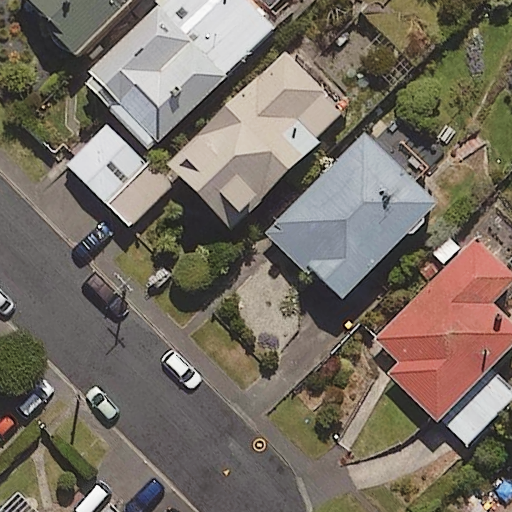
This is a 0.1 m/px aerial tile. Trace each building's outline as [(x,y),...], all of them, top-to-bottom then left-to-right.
[(19,0),(15,4),(77,69),(149,0),(19,0)] [(278,38),(240,0),(175,0),(84,91),(153,161),(278,38)] [(344,127),(284,66),(164,183),(230,250),(321,162),(315,156),(344,127)] [(170,197),(108,135),(67,175),(130,238),(170,197)] [(442,219),(364,146),(269,248),(347,321),(442,219)] [(511,413),(511,408),(489,386),(511,362),(511,337),(492,318),(511,298),(511,285),(473,248),(377,345),(403,371),(389,384),(466,460),(511,413)] [(28,511),(13,497),(0,510),(0,511),(28,511)]
